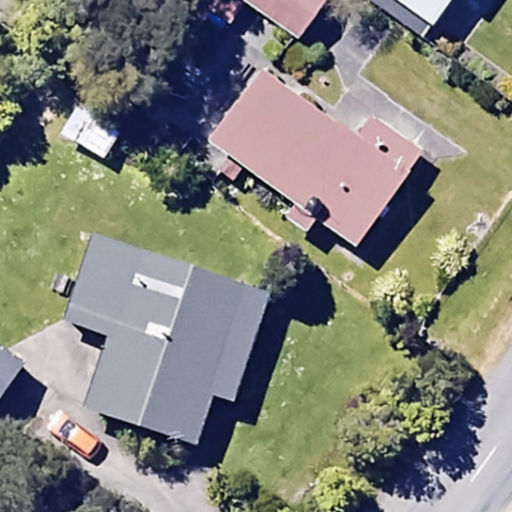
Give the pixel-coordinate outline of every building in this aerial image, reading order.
[(244,0),(296,37),(321,0),(244,0)] [(372,0),(422,35),(446,0),(372,0)] [(360,142),(257,70),(206,142),(355,247),(422,152),(376,120),(360,142)] [(74,71),(39,126),(98,163),(133,108),(74,71)] [(265,297),(93,240),(66,321),(110,336),(84,412),(194,449),(211,396),(230,402),(265,297)] [(0,394),(21,366),(0,350),(0,394)]
